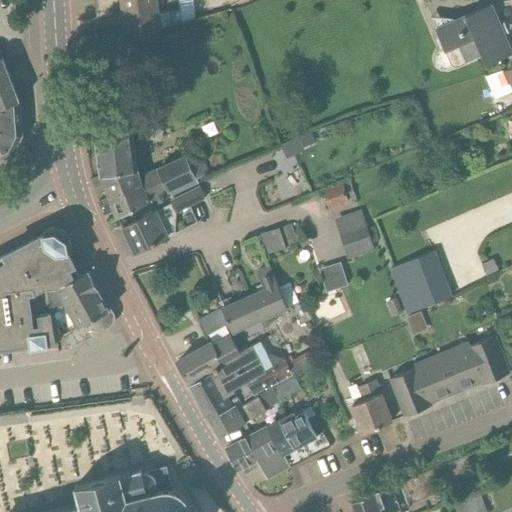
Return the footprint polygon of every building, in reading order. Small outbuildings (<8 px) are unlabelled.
[(180,10),(178,1),(157,3),(156,0),(122,0),(125,17),(180,10)] [(488,65),(494,62),(511,54),(511,53),(491,5),(466,16),(465,15),(436,28),(451,62),(453,64),(456,65),(459,65),(483,54),(488,65)] [(125,17),(127,39),(153,36),(152,31),(160,29),(181,23),(180,10),(125,17)] [(127,39),(129,52),(130,65),(128,66),(128,67),(156,62),(155,49),(153,36),(127,39)] [(0,107),(18,99),(3,59),(0,59),(0,107)] [(511,66),(506,69),(490,75),(497,92),(511,85),(511,66)] [(0,107),(0,157),(0,158),(13,153),(20,138),(22,132),(19,102),(18,99),(0,107)] [(102,177),(137,170),(129,116),(94,121),(102,175),(102,177)] [(302,145),(299,137),(281,144),(284,153),(285,156),(287,159),(305,152),(304,148),(302,145)] [(156,170),(168,194),(197,180),(196,179),(191,168),(186,156),(156,170)] [(140,177),(138,170),(137,170),(102,177),(92,180),(94,187),(105,184),(110,197),(143,185),(140,177)] [(342,183),(323,190),(330,211),(349,204),(347,199),(355,197),(350,181),(342,183)] [(198,183),(169,197),(176,211),(205,198),(198,183)] [(117,217),(149,202),(143,185),(110,197),(98,202),(101,209),(113,206),(117,217)] [(361,209),(335,218),(348,259),(375,250),(372,243),(380,240),(375,226),(368,228),(361,209)] [(168,236),(159,218),(156,211),(122,227),(134,252),(153,243),(153,244),(157,243),(156,241),(168,236)] [(286,247),(301,241),(300,238),(300,237),(299,233),(295,234),(291,223),(279,227),(286,247)] [(59,285),(79,275),(67,251),(72,249),(69,235),(58,227),(44,229),(45,234),(0,256),(0,347),(32,343),(33,346),(57,342),(54,321),(49,286),(59,285)] [(300,237),(300,238),(301,241),(302,246),(312,243),(309,234),(300,237)] [(434,252),(390,269),(408,312),(450,295),(434,252)] [(498,271),(494,258),(481,263),(486,276),(498,271)] [(322,265),(329,288),(351,282),(344,259),(322,265)] [(278,287),(278,285),(270,267),(257,272),(264,290),(250,296),(259,318),(288,307),(278,287)] [(54,321),(102,297),(88,271),(79,275),(59,285),(49,286),(54,321)] [(232,330),(259,318),(250,296),(222,308),(232,330)] [(71,347),(108,327),(106,312),(109,311),(102,297),(54,321),(57,342),(58,349),(71,347)] [(220,309),(198,319),(206,336),(228,326),(220,309)] [(510,374),(503,355),(495,336),(470,346),(468,341),(467,342),(484,384),(510,374)] [(205,372),(240,352),(231,337),(214,346),(212,342),(177,362),(188,382),(205,372)] [(483,385),(484,384),(467,342),(440,352),(456,391),(481,381),(483,385)] [(204,411),(305,354),(304,354),(292,360),(290,356),(285,359),(285,358),(265,369),(254,347),(241,354),(240,352),(205,372),(207,374),(189,384),(204,411)] [(431,401),(456,391),(440,352),(414,363),(431,405),(432,405),(431,401)] [(257,395),(276,385),(294,375),(293,374),(310,364),(305,354),(204,411),(209,420),(213,418),(216,424),(222,434),(218,436),(219,437),(236,427),(265,410),(257,395)] [(405,416),(431,405),(414,363),(412,364),(414,368),(390,378),(405,416)] [(276,385),(283,400),(302,390),(294,375),(276,385)] [(392,421),(384,403),(375,380),(361,385),(366,399),(352,404),(364,432),(392,421)] [(265,410),(283,400),(276,385),(257,395),(265,410)] [(323,432),(314,416),(308,419),(303,410),(293,414),(292,412),(280,418),(295,447),(323,432)] [(282,454),(295,447),(280,418),(267,425),(282,454)] [(289,468),(282,454),(267,425),(225,448),(237,469),(249,463),(250,465),(257,462),(267,479),(289,468)] [(175,490),(173,489),(166,466),(142,473),(141,469),(137,470),(137,471),(121,475),(121,474),(116,475),(117,476),(79,486),(79,484),(75,486),(74,486),(75,491),(76,491),(78,495),(74,496),(75,498),(76,497),(78,504),(76,504),(77,506),(80,505),(81,508),(66,511),(191,511),(191,509),(191,506),(190,506),(190,505),(188,501),(185,497),(184,495),(183,496),(179,493),(175,491),(175,490)] [(462,471),(467,481),(478,477),(474,466),(462,471)] [(494,482),(491,473),(482,476),(485,486),(494,482)] [(430,497),(429,493),(422,474),(405,481),(413,503),(430,497)] [(386,511),(384,507),(385,506),(379,490),(352,500),(355,511),(386,511)] [(481,495),(454,505),(456,511),(479,511),(494,507),(490,496),(482,499),(481,495)]
